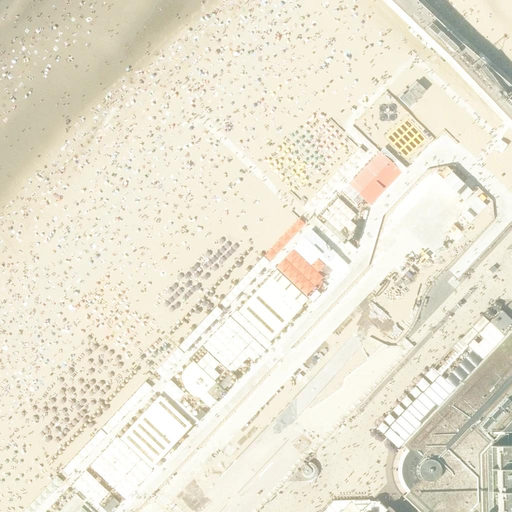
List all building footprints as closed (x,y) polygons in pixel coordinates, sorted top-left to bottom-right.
[(378,0),(411,31),(505,125),(511,132),(511,81),(463,39),(421,0),(378,0)] [(501,153),(494,147),(491,151),(493,153),(490,157),(495,161),(501,153)] [(459,181),(469,192),(485,175),(476,166),(465,179),(463,177),(459,181)] [(472,196),(468,201),(491,222),(495,217),(472,196)] [(462,252),(457,248),(448,239),(440,232),(424,249),(446,269),(462,252)] [(406,318),(381,294),(364,311),(382,328),(387,322),(404,338),(416,326),(420,309),(418,306),(406,318)] [(389,428),(397,435),(394,438),(396,440),(399,437),(404,442),(401,445),(407,451),(404,455),(403,458),(401,459),(401,460),(401,461),(401,463),(401,464),(400,469),(400,474),(401,478),(402,479),(401,480),(401,482),(402,483),(403,484),(405,487),(408,490),(408,491),(429,511),(511,511),(511,321),(501,311),(389,428)] [(389,355),(359,326),(349,337),(353,341),(350,343),(368,360),(358,369),(367,378),(389,355)] [(356,373),(338,356),(328,366),(346,383),(356,373)] [(349,390),(323,365),(301,388),(327,413),(349,390)] [(307,425),(289,407),(272,424),(266,418),(250,434),(250,440),(252,449),(261,458),(268,458),(267,459),(273,465),(275,465),(281,463),(282,464),(292,454),(285,447),(307,425)] [(247,477),(228,458),(202,485),(227,510),(237,500),(235,498),(242,489),(238,485),(247,477)] [(315,472),(314,470),(313,467),(312,466),(309,465),(307,467),(305,465),(300,470),(302,472),(300,475),(301,476),(302,478),(304,479),(307,479),(309,479),(311,478),(313,477),(314,474),(315,472)] [(361,511),(351,502),(341,511),(361,511)] [(371,502),(361,511),(386,511),(390,508),(389,507),(386,509),(378,502),(371,502)]
